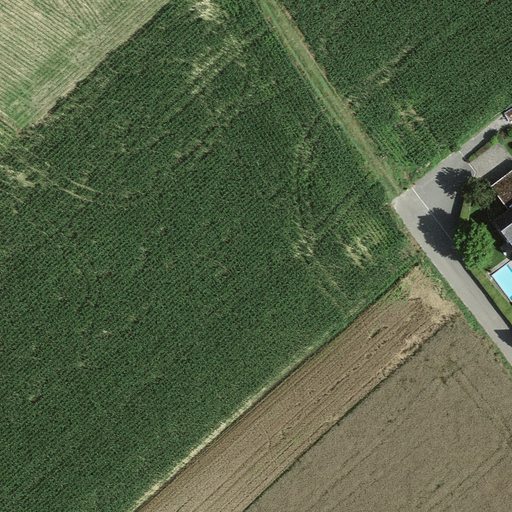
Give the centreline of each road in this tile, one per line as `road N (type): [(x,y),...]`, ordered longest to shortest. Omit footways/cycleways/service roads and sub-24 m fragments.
road 1 (track): [(263,0),(402,197)]
road 2 (residential): [(511,341),(402,197)]
